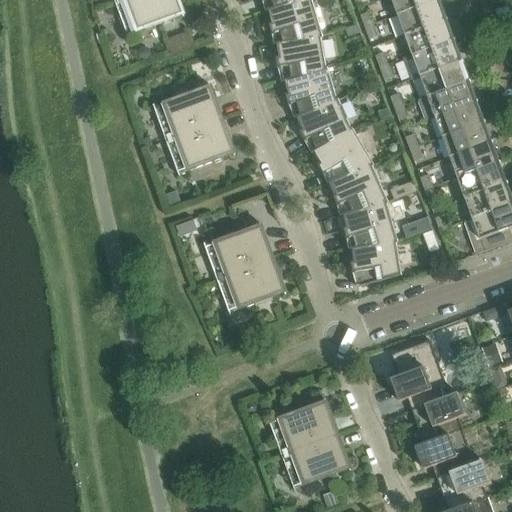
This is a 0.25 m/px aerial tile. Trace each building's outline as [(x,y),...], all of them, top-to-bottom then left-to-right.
[(185,18),(178,0),(124,0),(116,3),(129,39),(130,38),(129,36),(183,17),(184,18),(185,18)] [(262,0),(263,2),(267,13),(309,0),(262,0)] [(275,46),(324,38),(313,0),(309,0),(267,13),(273,35),(275,46)] [(392,0),(399,17),(439,2),(438,1),(437,0),(392,0)] [(439,2),(399,17),(406,37),(446,22),(446,21),(442,10),(441,0),(439,0),(438,1),(439,2)] [(370,13),(361,17),(366,29),(374,26),(370,13)] [(446,22),(406,37),(413,57),(453,42),(453,41),(449,30),(449,20),(446,21),(446,22)] [(379,38),(374,26),(366,29),(370,41),(379,38)] [(174,38),(177,49),(193,45),(190,33),(174,38)] [(283,84),(329,70),(329,69),(328,69),(323,39),(324,39),(324,38),(275,46),(279,69),(283,84)] [(453,42),(413,57),(421,78),(461,63),(460,61),(457,51),(456,40),(453,41),(453,42)] [(385,54),(376,57),(381,69),(389,66),(385,54)] [(461,63),(421,78),(429,98),(469,84),(468,82),(464,72),(464,60),(460,61),(461,63)] [(394,78),(389,66),(381,69),(385,81),(394,78)] [(296,120),(340,101),(339,100),(338,100),(329,70),(283,84),(290,106),(296,120)] [(469,84),(429,98),(436,118),(476,104),(476,103),(472,92),(471,81),(468,82),(469,84)] [(154,106),(167,142),(223,121),(210,86),(209,86),(210,88),(156,108),(155,106),(154,106)] [(400,95),(391,98),(396,110),(404,107),(400,95)] [(313,155),(354,131),(354,130),(353,130),(340,101),(296,120),(305,142),(313,155)] [(476,104),(436,118),(444,139),(484,124),(483,123),(479,112),(479,101),(476,103),(476,104)] [(409,119),(404,107),(396,110),(400,122),(409,119)] [(236,157),(223,121),(167,142),(180,178),(181,177),(181,175),(235,155),(235,157),(236,157)] [(484,124),(444,139),(451,159),(491,144),(490,143),(487,132),(486,122),(483,123),(484,124)] [(329,185),(375,166),(354,131),(313,155),(324,175),(329,185)] [(415,136),(406,139),(411,151),(419,148),(415,136)] [(491,144),(451,159),(458,179),(498,165),(498,163),(494,153),(494,142),(490,143),(491,144)] [(424,160),(419,148),(411,151),(415,163),(424,160)] [(498,165),(458,179),(466,200),(506,185),(505,184),(501,173),(501,162),(498,163),(498,165)] [(341,217),(389,203),(374,168),(375,167),(375,166),(329,185),(338,206),(341,217)] [(421,179),(425,191),(434,188),(430,176),(421,179)] [(506,185),(466,200),(473,220),(511,205),(511,201),(509,193),(509,183),(505,184),(506,185)] [(438,200),(434,188),(425,191),(430,203),(438,200)] [(350,251),(399,243),(388,205),(390,204),(389,203),(341,217),(348,239),(350,251)] [(511,205),(473,220),(466,223),(478,256),(511,243),(511,236),(510,231),(511,229),(511,205)] [(436,220),(440,232),(449,229),(444,216),(436,220)] [(205,245),(218,281),(274,260),(261,225),(260,225),(261,227),(207,247),(206,245),(205,245)] [(399,243),(350,251),(354,273),(358,289),(362,288),(402,276),(402,277),(403,277),(397,244),(399,244),(399,243)] [(287,296),(274,260),(218,281),(231,316),(232,316),(232,314),(286,294),(286,296),(287,296)] [(413,412),(459,395),(459,394),(451,397),(431,342),(392,356),(400,377),(392,380),(400,403),(408,400),(413,412)] [(468,417),(459,395),(413,412),(425,445),(417,448),(417,449),(464,431),(460,420),(468,417)] [(270,421),(283,457),(339,436),(326,401),(325,401),(325,403),(271,423),(271,421),(270,421)] [(437,480),(484,462),(476,464),(464,431),(417,449),(425,471),(433,468),(437,480)] [(352,472),(339,436),(283,457),(296,493),(297,492),(296,490),(350,470),(351,472),(352,472)] [(492,485),(484,462),(437,480),(449,511),(453,511),(489,499),(484,487),(492,485)] [(493,511),(489,499),(453,511),(493,511)]
